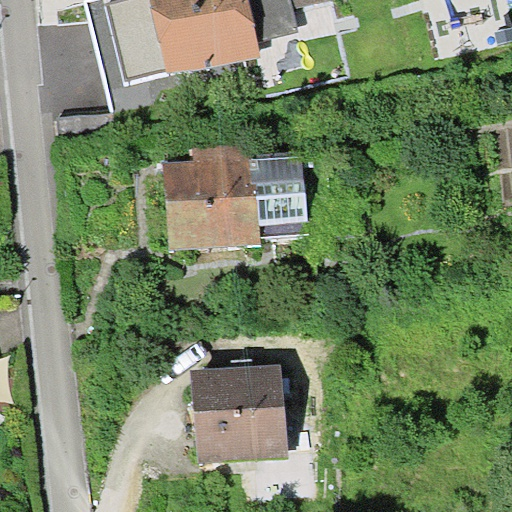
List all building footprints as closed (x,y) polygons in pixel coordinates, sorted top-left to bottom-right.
[(160,0),(145,4),(164,82),(252,60),(244,29),(289,18),(288,15),(327,5),(325,0),(160,0)] [(52,125),(55,153),(112,147),(109,118),(52,125)] [(117,146),(112,147),(55,153),(65,241),(126,233),(117,146)] [(245,157),(203,161),(204,176),(160,179),(167,256),(303,243),(301,213),(325,211),(321,166),(247,173),(245,157)] [(317,455),(311,378),(248,383),(247,369),(231,370),(233,385),(189,389),(196,469),(281,462),(281,459),(317,455)]
